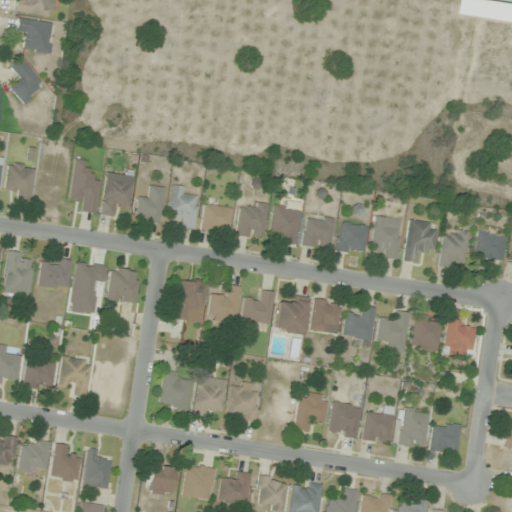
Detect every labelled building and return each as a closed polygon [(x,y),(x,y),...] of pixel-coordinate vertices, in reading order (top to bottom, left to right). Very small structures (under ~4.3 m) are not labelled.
[(47,0),(14,0),(13,12),(45,16),(47,0)] [(511,2),(496,0),(464,0),(462,17),(511,23),(511,2)] [(49,52),(51,22),(16,20),(15,30),(23,30),(22,51),(49,52)] [(23,103),(44,84),(20,58),(8,70),(17,80),(8,88),(23,103)] [(77,211),(94,213),(100,175),(82,172),(84,161),(74,159),(68,199),(78,201),(77,211)] [(34,167),(7,163),(3,191),(18,193),(17,202),(28,204),(34,167)] [(116,217),(118,207),(128,208),(132,175),(105,172),(100,215),(116,217)] [(146,196),(137,194),(133,219),(157,224),(164,188),(148,185),(146,196)] [(168,225),(194,228),(197,197),(181,196),(182,186),(172,186),(168,225)] [(222,199),(203,198),(201,230),(229,231),(230,210),(221,209),(222,199)] [(300,203),(282,200),(281,207),(274,205),(269,233),(277,234),(275,241),(294,244),(300,203)] [(235,235),(262,239),(266,205),(249,203),(248,208),(238,207),(235,235)] [(329,249),(333,219),(305,215),(301,245),(329,249)] [(378,257),(396,259),(400,219),(375,216),(371,246),(379,247),(378,257)] [(402,260),(417,263),(419,253),(430,255),(435,224),(409,220),(402,260)] [(362,255),(367,227),(339,222),(334,250),(362,255)] [(441,266),(466,266),(466,231),(441,231),(441,266)] [(474,257),(501,261),(505,235),(477,231),(474,257)] [(1,294),(27,297),(32,263),(23,262),(24,253),(6,251),(1,294)] [(37,285),(65,289),(70,260),(52,257),(51,266),(40,264),(37,285)] [(74,262),(68,310),(98,314),(104,266),(74,262)] [(135,304),(138,271),(109,268),(106,302),(135,304)] [(200,324),(206,284),(179,280),(172,319),(200,324)] [(206,315),(234,321),(240,288),(227,285),(225,296),(211,293),(206,315)] [(267,324),(273,293),(258,290),(257,300),(244,297),(240,319),(267,324)] [(305,298),(290,296),(289,304),(277,302),(273,331),(301,334),(305,298)] [(327,325),(336,326),(339,302),(311,299),(307,330),(326,333),(327,325)] [(362,316),(345,315),(343,336),(354,337),(353,343),(370,345),(372,308),(362,307),(362,316)] [(403,352),(407,313),(394,311),(393,320),(378,318),(376,339),(385,340),(384,350),(403,352)] [(441,318),(414,315),(410,348),(436,351),(441,318)] [(474,324),(447,320),(443,355),(471,358),(474,324)] [(15,377),(18,357),(8,355),(9,347),(0,345),(0,383),(4,384),(6,375),(15,377)] [(84,397),(90,362),(62,356),(57,383),(75,386),(73,395),(84,397)] [(53,386),(50,359),(22,362),(24,388),(53,386)] [(181,373),(161,371),(158,406),(186,409),(189,380),(180,379),(181,373)] [(225,380),(196,376),(192,414),(211,416),(211,410),(222,411),(225,380)] [(254,420),(257,393),(249,393),(250,384),(230,382),(227,417),(254,420)] [(293,429),(307,431),(308,421),(322,423),(326,396),(298,392),(293,429)] [(360,403),(332,398),(326,434),(354,439),(360,403)] [(423,448),(427,411),(398,408),(394,444),(423,448)] [(360,439),(386,443),(391,416),(365,411),(360,439)] [(456,452),(458,425),(431,423),(429,450),(456,452)] [(0,463),(8,466),(17,440),(0,434),(0,463)] [(43,473),(47,442),(28,440),(27,447),(20,446),(17,469),(43,473)] [(68,445),(51,446),(52,481),(78,480),(77,457),(69,457),(68,445)] [(109,460),(98,459),(99,452),(86,450),(81,486),(105,489),(109,460)] [(146,492),(171,495),(175,465),(150,462),(146,492)] [(212,469),(185,465),(182,495),(209,498),(212,469)] [(219,480),(219,502),(247,502),(247,473),(230,473),(230,480),(219,480)] [(263,502),(262,509),(280,511),(285,480),(258,476),(254,500),(263,502)] [(317,511),(318,485),(290,484),(288,511),(317,511)] [(326,497),(323,511),(352,511),(357,491),(339,487),(337,498),(326,497)] [(358,511),(386,511),(389,496),(362,492),(358,511)] [(396,511),(423,511),(425,501),(406,499),(405,507),(397,507),(396,511)] [(78,511),(101,511),(102,505),(79,503),(78,511)]
